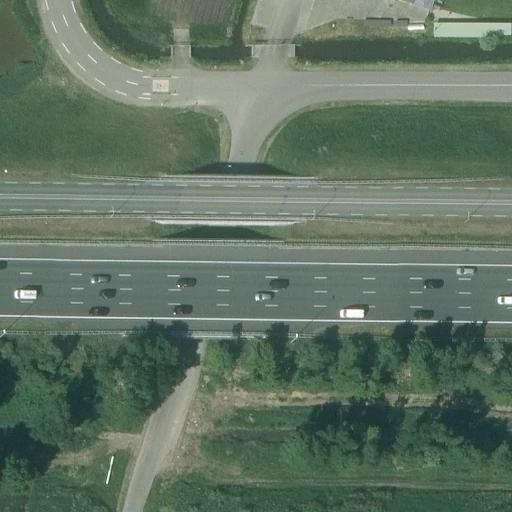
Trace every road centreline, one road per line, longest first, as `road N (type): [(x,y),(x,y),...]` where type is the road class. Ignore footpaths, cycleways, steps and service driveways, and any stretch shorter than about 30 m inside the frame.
road 1 (motorway): [(511,295),(0,288)]
road 2 (secondary): [(511,207),(0,200)]
road 3 (unclassified): [(131,511),(259,88)]
road 4 (unclassified): [(259,88),(511,85)]
road 5 (unclassified): [(58,0),(78,43),(123,82),(259,88)]
